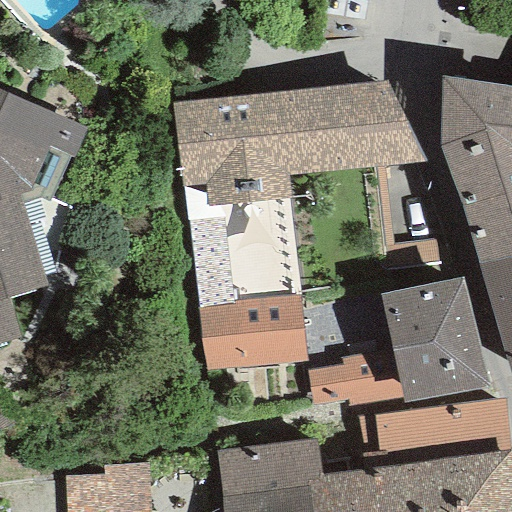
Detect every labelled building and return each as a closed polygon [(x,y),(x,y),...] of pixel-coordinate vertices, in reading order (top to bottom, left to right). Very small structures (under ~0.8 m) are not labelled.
[(511,86),(441,76),(438,146),(483,132),(483,125),(511,126),(511,86)] [(426,161),(417,78),(172,104),(200,372),(306,361),(286,176),(426,161)] [(0,341),(16,337),(5,296),(45,288),(18,202),(38,198),(50,203),(67,158),(73,160),(87,127),(0,89),(0,341)] [(483,132),(438,146),(460,206),(476,265),(511,256),(511,126),(483,125),(483,132)] [(511,256),(476,265),(511,382),(511,381),(511,256)] [(461,278),(377,295),(391,350),(340,358),(341,368),(307,371),(312,407),(347,400),(348,407),(401,399),(402,404),(488,388),(461,278)] [(504,401),(355,418),(361,470),(506,453),(504,401)] [(317,440),(213,452),(218,511),(511,511),(511,505),(506,453),(361,470),(321,474),(317,440)] [(151,511),(148,462),(105,464),(106,476),(63,479),(65,511),(151,511)]
